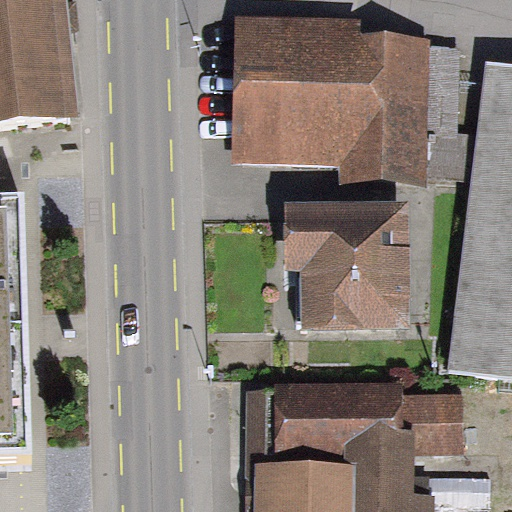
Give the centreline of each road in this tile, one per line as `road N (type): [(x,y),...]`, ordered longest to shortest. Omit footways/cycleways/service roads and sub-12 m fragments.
road 1 (primary): [(138,0),(154,511)]
road 2 (residential): [(511,31),(413,8),(313,0)]
